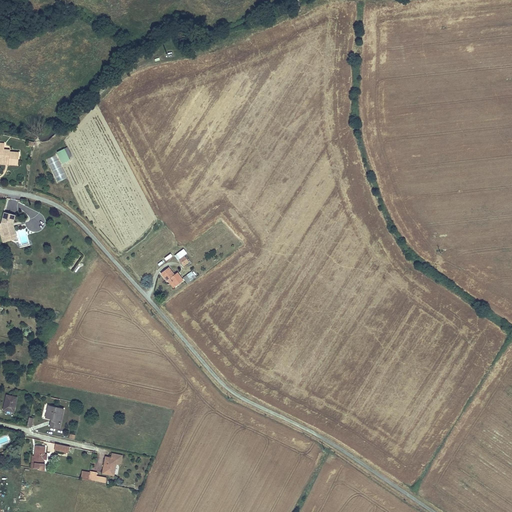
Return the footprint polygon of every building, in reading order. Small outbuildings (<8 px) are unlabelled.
[(0,159),(8,161),(8,164),(18,165),(19,153),(10,152),(10,150),(4,149),(4,147),(0,146),(0,159)] [(56,151),(62,163),(70,159),(64,147),(56,151)] [(58,182),(67,178),(56,155),(47,159),(58,182)] [(11,227),(12,223),(14,215),(3,212),(1,223),(4,234),(12,232),(11,227)] [(12,223),(11,227),(12,232),(4,234),(4,237),(15,234),(12,223)] [(19,244),(28,243),(25,229),(19,231),(20,238),(18,239),(19,244)] [(183,255),(178,259),(183,264),(187,261),(183,255)] [(167,267),(160,273),(166,280),(168,278),(174,285),(181,279),(176,272),(173,274),(167,267)] [(193,270),(183,277),(188,283),(197,277),(193,270)] [(4,405),(3,413),(11,414),(15,396),(5,394),(3,404),(4,405)] [(47,404),(45,416),(51,417),(50,425),(58,427),(61,407),(47,404)] [(35,452),(33,468),(43,470),(44,461),(43,461),(45,445),(36,443),(34,452),(35,452)] [(69,446),(55,443),(54,448),(68,451),(69,446)] [(106,457),(103,470),(113,472),(116,462),(120,463),(122,453),(112,451),(111,456),(110,456),(110,458),(106,457)] [(79,478),(87,479),(88,471),(81,469),(79,478)] [(87,479),(104,483),(106,478),(96,475),(96,471),(89,469),(88,471),(87,479)]
